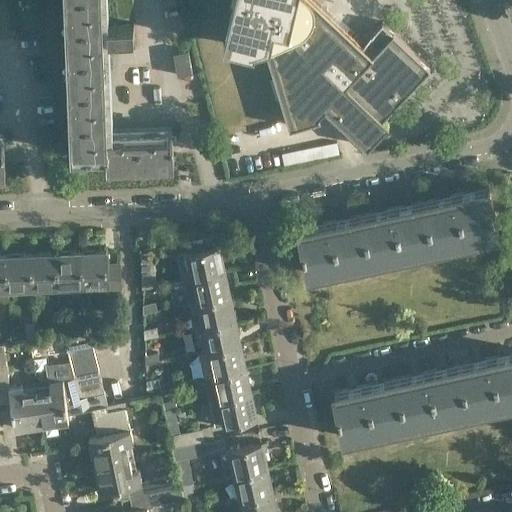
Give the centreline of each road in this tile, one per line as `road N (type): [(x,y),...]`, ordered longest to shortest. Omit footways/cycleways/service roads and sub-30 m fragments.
road 1 (residential): [(249,199),(511,139)]
road 2 (residential): [(0,215),(249,199)]
road 3 (residential): [(287,378),(511,332)]
road 4 (residential): [(287,378),(249,199)]
road 5 (residential): [(315,511),(287,378)]
